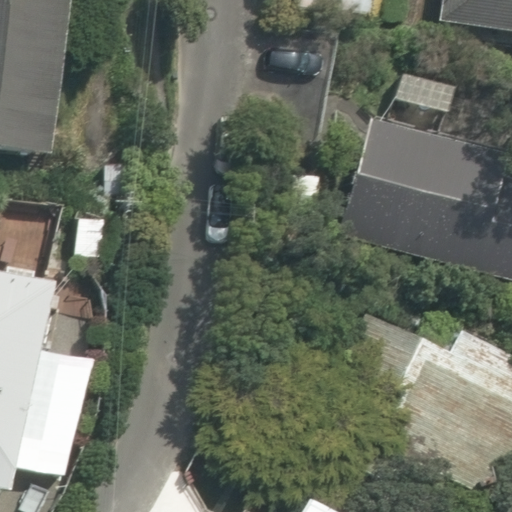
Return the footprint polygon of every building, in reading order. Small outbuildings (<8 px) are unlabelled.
[(59,3),(29,0),(0,0),(0,161),(40,166),(59,3)] [(361,0),(282,0),(281,30),(360,34),(361,0)] [(511,44),(511,0),(439,0),(436,37),(511,44)] [(327,238),(511,289),(511,153),(362,112),(327,238)] [(55,290),(0,280),(0,493),(15,411),(32,414),(39,374),(26,372),(29,353),(43,356),(55,290)] [(469,511),(476,511),(511,445),(511,373),(350,287),(269,437),(364,488),(377,463),(469,511)]
